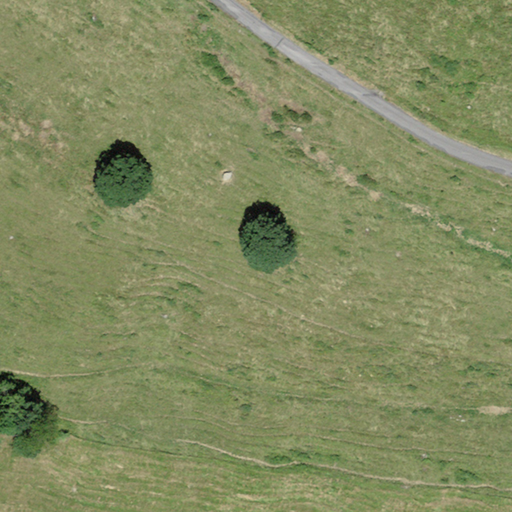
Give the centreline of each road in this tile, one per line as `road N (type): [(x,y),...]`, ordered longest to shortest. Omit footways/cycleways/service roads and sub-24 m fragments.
road 1 (track): [(0,366),(66,374),(143,362),(264,388),(511,408)]
road 2 (unclassified): [(511,167),(422,131),(222,0)]
